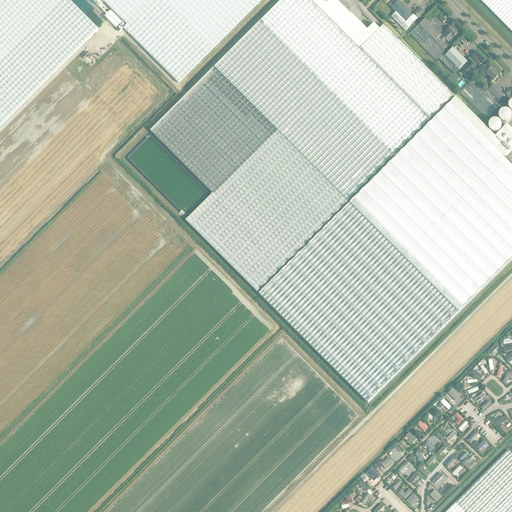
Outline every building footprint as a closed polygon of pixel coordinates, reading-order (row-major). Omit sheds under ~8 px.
[(0,0),(0,127),(98,29),(85,16),(87,14),(87,13),(90,10),(80,0),(0,0)] [(110,10),(101,2),(102,0),(101,0),(91,0),(97,6),(98,4),(107,13),(110,10)] [(101,0),(102,0),(127,25),(152,0),(101,0)] [(261,0),(152,0),(127,25),(123,28),(178,83),(261,0)] [(281,0),(214,68),(348,202),(432,118),(360,49),(309,0),(281,0)] [(309,0),(360,49),(379,30),(374,24),(367,31),(336,0),(309,0)] [(511,0),(479,0),(511,32),(511,0)] [(398,1),(391,8),(396,12),(410,26),(417,19),(414,15),(413,16),(398,1)] [(414,14),(414,15),(417,19),(418,18),(424,12),(420,8),(414,14)] [(396,12),(391,17),(405,31),(410,26),(396,12)] [(419,25),(410,34),(427,51),(436,61),(438,59),(443,54),(445,52),(443,50),(436,42),(442,36),(432,25),(428,22),(425,19),(419,25)] [(119,32),(125,26),(122,23),(116,29),(119,32)] [(383,26),(379,30),(360,49),(432,118),(454,96),(383,26)] [(452,38),(453,38),(458,33),(451,27),(446,32),(447,33),(443,37),(442,36),(436,42),(443,50),(447,46),(443,42),(446,40),(448,42),(452,38)] [(457,68),(458,70),(467,62),(453,48),(445,56),(444,55),(443,54),(438,59),(439,59),(452,73),(457,68)] [(472,63),(462,73),(467,78),(477,68),(479,66),(485,60),(476,51),(470,57),(468,59),(472,63)] [(185,221),(257,292),(348,202),(214,68),(150,131),(213,193),(185,221)] [(491,68),(486,73),(491,79),(490,80),(492,82),(493,81),(499,75),(491,68)] [(494,85),(487,92),(474,79),(460,93),(486,119),(500,105),(497,102),(504,95),(494,85)] [(511,151),(511,130),(507,125),(495,137),(456,98),(350,204),(259,294),(368,403),(511,259),(511,163),(506,157),(511,151)] [(511,380),(511,375),(507,373),(502,383),(506,385),(509,379),(511,380)] [(453,388),(448,393),(455,401),(461,395),(453,388)] [(485,397),(483,394),(475,399),(477,402),(485,397)] [(451,408),(443,400),(441,402),(449,410),(451,408)] [(483,411),(491,404),(489,401),(481,408),(483,411)] [(437,422),(439,419),(432,411),(429,414),(437,422)] [(464,420),(457,413),(454,416),(458,420),(455,424),(458,427),(464,420)] [(504,419),(501,416),(498,420),(494,417),(492,421),(497,426),(504,419)] [(419,423),(417,425),(424,432),(427,430),(428,427),(422,421),(419,423)] [(468,424),(465,421),(458,429),(460,431),(468,424)] [(455,429),(449,422),(446,425),(453,432),(455,429)] [(506,429),(502,425),(499,428),(505,434),(511,428),(511,425),(511,424),(506,429)] [(410,432),(407,434),(405,437),(412,443),(415,442),(416,439),(410,432)] [(443,440),(444,438),(438,432),(437,433),(436,435),(442,441),(443,440)] [(449,442),(457,434),(455,432),(446,440),(449,442)] [(471,442),(479,434),(476,432),(468,440),(471,442)] [(487,442),(484,439),(476,447),(479,450),(487,442)] [(432,451),(433,450),(434,448),(428,442),(427,443),(426,445),(432,451)] [(404,453),(405,451),(398,444),(397,445),(396,447),(402,454),(404,453)] [(436,451),(438,453),(445,446),(443,444),(436,451)] [(511,511),(511,454),(508,450),(446,511),(511,511)] [(423,460),(424,458),(418,452),(416,453),(415,455),(421,461),(423,460)] [(462,461),(468,455),(466,452),(460,458),(462,461)] [(430,462),(437,455),(434,453),(428,459),(430,462)] [(386,470),(394,463),(389,457),(381,464),(386,470)] [(452,458),(446,464),(448,466),(454,460),(452,458)] [(477,464),(474,460),(469,465),(465,460),(461,464),(470,472),(477,464)] [(413,471),(415,470),(415,468),(409,462),(407,463),(406,464),(413,471)] [(418,470),(420,472),(427,466),(424,463),(418,470)] [(454,476),(462,468),(460,466),(452,474),(454,476)] [(366,474),(373,482),(379,477),(372,469),(366,474)] [(412,483),(417,476),(414,474),(409,481),(412,483)] [(434,481),(436,483),(443,477),(441,475),(434,481)] [(395,490),(402,483),(400,480),(392,487),(395,490)] [(451,484),(441,493),(444,497),(454,487),(451,484)] [(413,493),(409,489),(405,494),(401,490),(398,494),(405,501),(413,493)] [(442,497),(435,490),(429,495),(436,503),(442,497)] [(375,498),(367,493),(361,502),(364,504),(368,499),(372,502),(375,498)] [(419,499),(414,494),(406,501),(411,507),(419,499)] [(345,498),(346,502),(340,503),(342,507),(353,504),(351,497),(345,498)]
